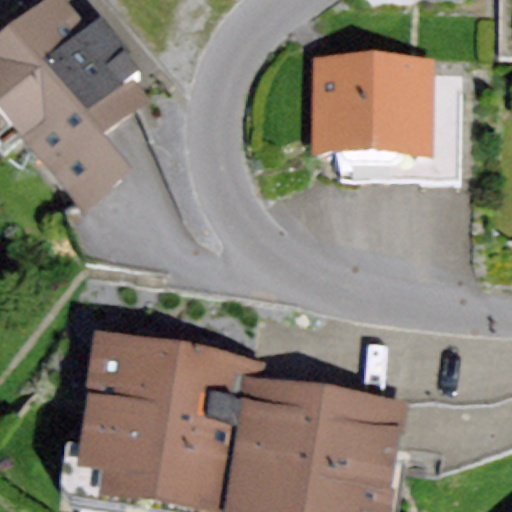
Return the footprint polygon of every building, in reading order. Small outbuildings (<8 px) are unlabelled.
[(55,0),(0,49),(0,130),(78,218),(119,181),(88,146),(118,120),(154,87),(97,23),(86,33),(55,0)] [(428,0),(428,7),(469,8),(469,0),(428,0)] [(439,73),(316,71),(314,170),(438,172),(439,73)] [(251,368),(96,347),(76,484),(99,487),(94,511),(227,511),(247,389),(251,368)] [(393,511),(409,414),(247,389),(227,511),(393,511)]
